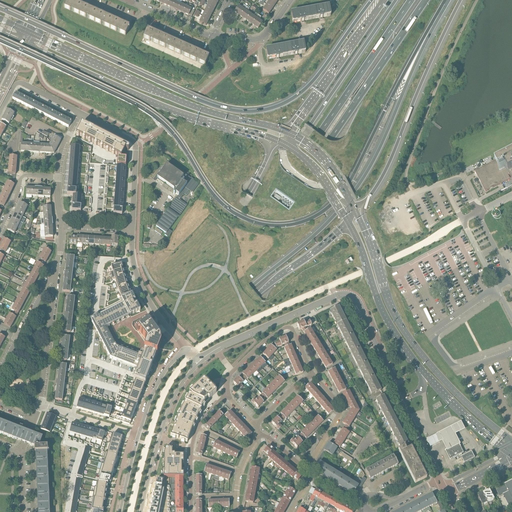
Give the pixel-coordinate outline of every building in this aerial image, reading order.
[(73,12),(79,15),(83,6),(69,0),(67,0),(64,8),(70,11),(71,11),(73,12)] [(169,0),(167,6),(172,9),(175,2),(171,0),(169,0)] [(266,5),(272,9),(275,4),(269,0),(266,5)] [(207,6),(214,9),(217,4),(210,1),(207,6)] [(172,9),(178,11),(181,4),(175,2),(172,9)] [(178,11),(183,13),(186,7),(181,4),(178,11)] [(272,9),(266,5),(262,10),(268,14),(272,9)] [(88,19),(94,22),(98,13),(83,6),(79,15),(86,18),(87,18),(88,19)] [(204,11),(211,15),(214,9),(207,6),(204,11)] [(234,12),(240,16),(246,8),(243,6),(242,8),(238,6),(234,12)] [(186,7),(183,13),(189,16),(191,9),(186,7)] [(320,19),(321,18),(322,18),(330,16),(329,7),(310,10),(312,20),(319,18),(320,19)] [(246,21),(251,14),(247,12),(249,10),(246,8),(240,16),(246,21)] [(304,21),(312,20),(310,10),(291,14),(293,23),(301,22),(302,22),(304,21)] [(199,16),(209,20),(211,15),(204,11),(202,16),(200,15),(199,16)] [(103,26),(110,29),(114,20),(98,13),(94,22),(101,25),(101,24),(102,25),(103,25),(103,26)] [(246,21),(252,25),(258,16),(255,14),(254,16),(251,14),(246,21)] [(209,20),(199,16),(197,21),(206,26),(209,20)] [(258,16),(252,25),(258,29),(263,23),(259,20),(261,18),(258,16)] [(117,31),(118,32),(119,32),(119,33),(125,36),(128,30),(129,30),(130,28),(129,27),(114,20),(110,29),(116,32),(117,31)] [(152,42),(159,45),(162,36),(147,29),(143,38),(150,41),(152,42)] [(167,49),(174,52),(178,43),(162,36),(159,45),(165,48),(166,48),(168,49),(167,49)] [(183,56),(189,59),(193,50),(178,43),(174,52),(181,55),(183,56)] [(294,55),(296,55),(297,55),(297,54),(305,53),(303,43),(285,47),(286,56),(294,55)] [(279,58),(286,56),(285,47),(266,50),(268,60),(276,58),(276,59),(277,59),(279,58)] [(196,62),(197,62),(198,63),(205,66),(209,57),(193,50),(189,59),(196,62)] [(11,103),(69,127),(73,119),(15,94),(11,103)] [(5,113),(3,117),(1,120),(8,124),(10,121),(12,117),(14,114),(7,110),(5,113)] [(82,123),(82,124),(81,124),(80,125),(81,126),(76,135),(118,156),(117,166),(125,166),(126,166),(126,158),(121,157),(125,150),(127,150),(127,151),(128,151),(128,150),(129,150),(129,149),(129,148),(129,147),(128,147),(82,123)] [(51,142),(58,146),(61,140),(54,136),(51,142)] [(49,145),(52,151),(53,151),(55,152),(58,146),(51,142),(49,145)] [(511,150),(495,159),(496,161),(475,171),(486,192),(510,180),(511,183),(511,150)] [(178,196),(176,198),(156,227),(166,233),(164,235),(168,238),(172,232),(169,230),(186,205),(179,200),(184,194),(186,196),(190,191),(193,193),(198,185),(184,175),(183,177),(167,165),(157,178),(174,190),(175,189),(177,190),(173,194),(174,195),(175,193),(178,196)] [(12,191),(13,188),(15,184),(15,180),(11,179),(10,183),(7,182),(5,187),(12,191)] [(9,196),(10,193),(12,191),(5,187),(2,193),(9,196)] [(292,204),(273,191),(268,199),(287,211),(292,204)] [(0,198),(7,201),(8,198),(9,196),(2,193),(0,197),(0,198)] [(17,209),(24,213),(28,206),(26,205),(20,203),(17,209)] [(14,215),(22,219),(24,213),(17,209),(14,215)] [(12,220),(19,224),(22,219),(14,215),(12,220)] [(9,225),(17,229),(19,224),(12,220),(9,225)] [(9,225),(7,230),(14,234),(17,229),(9,225)] [(1,244),(8,248),(9,247),(13,249),(14,248),(9,246),(11,243),(12,243),(14,237),(13,237),(11,242),(4,239),(1,244)] [(0,247),(0,250),(6,253),(8,248),(1,244),(0,247)] [(48,258),(50,255),(51,252),(44,249),(42,254),(48,258)] [(45,263),(47,259),(48,258),(42,254),(39,259),(42,261),(45,263)] [(41,272),(42,269),(44,266),(37,262),(34,268),(41,272)] [(100,264),(94,263),(91,288),(98,289),(100,264)] [(115,266),(111,267),(113,272),(123,270),(123,269),(121,265),(121,264),(116,266),(116,265),(115,266)] [(38,277),(39,274),(41,272),(34,268),(31,274),(38,277)] [(123,270),(113,272),(113,273),(114,278),(124,275),(123,270)] [(35,282),(37,279),(38,277),(31,274),(28,279),(35,282)] [(124,275),(114,278),(116,283),(126,280),(124,275)] [(32,287),(34,285),(35,282),(28,279),(26,284),(32,287)] [(126,280),(116,283),(118,288),(127,285),(126,280)] [(29,293),(31,290),(32,287),(26,284),(23,289),(29,293)] [(118,288),(120,294),(129,290),(127,286),(127,285),(118,288)] [(27,298),(28,295),(29,293),(23,289),(20,294),(27,298)] [(129,290),(120,294),(122,299),(121,299),(132,295),(131,295),(129,291),(129,290)] [(24,303),(26,300),(27,298),(20,294),(17,299),(24,303)] [(103,323),(102,324),(103,323),(105,328),(106,328),(115,323),(120,321),(129,316),(130,316),(131,316),(133,315),(134,314),(136,313),(137,313),(139,312),(140,311),(140,310),(139,309),(138,308),(138,307),(137,306),(137,305),(137,304),(136,304),(136,305),(134,302),(135,302),(135,301),(135,300),(134,300),(134,299),(134,298),(133,298),(133,297),(133,296),(133,297),(132,296),(132,295),(121,299),(121,300),(124,305),(126,310),(125,310),(122,312),(117,314),(117,315),(115,316),(112,317),(108,319),(107,319),(105,321),(103,322),(103,321),(102,322),(103,323)] [(21,308),(23,305),(24,303),(17,299),(14,304),(21,308)] [(18,313),(20,310),(21,308),(14,304),(12,310),(14,311),(18,313)] [(346,321),(344,317),(339,307),(329,312),(336,326),(346,321)] [(13,323),(15,320),(16,318),(12,315),(10,314),(6,320),(13,323)] [(145,319),(134,327),(135,327),(137,330),(137,331),(137,332),(138,332),(141,336),(142,337),(144,340),(145,341),(146,342),(146,343),(146,344),(146,345),(145,346),(144,349),(143,349),(156,354),(158,350),(158,349),(159,345),(160,345),(160,344),(160,343),(160,342),(160,341),(160,340),(159,340),(159,339),(158,337),(155,332),(145,319)] [(10,328),(12,326),(13,323),(6,320),(4,325),(10,328)] [(305,328),(311,325),(310,321),(304,323),(304,322),(297,325),(299,331),(302,330),(305,328)] [(353,335),(351,331),(346,321),(336,326),(337,326),(343,340),(353,335)] [(302,330),(307,338),(314,334),(310,329),(307,331),(305,328),(302,330)] [(317,339),(314,334),(307,338),(310,343),(317,339)] [(360,349),(358,345),(353,335),(343,340),(350,354),(360,349)] [(276,349),(283,346),(284,348),(289,346),(286,337),(279,340),(280,342),(274,344),(276,349)] [(320,344),(317,339),(310,343),(313,348),(320,344)] [(323,349),(320,344),(313,348),(316,353),(323,349)] [(284,348),(286,354),(293,351),(291,345),(289,346),(284,348)] [(273,355),(277,351),(271,346),(267,350),(273,355)] [(119,349),(114,360),(117,361),(119,362),(121,363),(123,364),(124,364),(126,365),(128,366),(129,366),(130,366),(132,367),(134,368),(135,368),(137,369),(135,374),(133,379),(145,384),(145,383),(147,379),(149,372),(152,366),(152,365),(152,364),(151,362),(152,360),(154,360),(156,354),(143,349),(143,350),(144,350),(142,355),(141,357),(139,356),(134,354),(124,351),(119,349)] [(326,355),(323,349),(316,353),(320,359),(326,355)] [(367,363),(365,359),(360,349),(350,354),(357,368),(367,363)] [(269,360),(273,355),(267,350),(263,355),(269,360)] [(286,354),(289,360),(296,357),(293,351),(286,354)] [(329,360),(326,355),(320,359),(323,364),(329,360)] [(289,360),(291,365),(298,362),(296,357),(289,360)] [(261,368),(265,364),(260,358),(256,362),(261,368)] [(333,365),(329,360),(323,364),(326,369),(333,365)] [(257,372),(261,368),(256,362),(251,366),(257,372)] [(291,365),(294,371),(301,368),(298,362),(291,365)] [(374,377),(373,375),(367,363),(357,368),(364,382),(374,377)] [(252,376),(257,372),(251,366),(247,370),(252,376)] [(220,379),(226,375),(220,367),(215,371),(220,379)] [(294,371),(296,376),(303,373),(301,368),(294,371)] [(335,369),(328,372),(331,378),(338,374),(335,369)] [(248,380),(252,376),(247,370),(242,375),(244,376),(247,380),(248,380)] [(331,378),(332,381),(333,383),(340,380),(338,374),(331,378)] [(240,390),(243,387),(241,385),(247,380),(244,376),(240,379),(238,378),(233,383),(240,390)] [(284,382),(279,377),(278,377),(277,376),(274,379),(275,380),(274,381),(280,387),(284,382)] [(371,396),(381,391),(374,377),(364,382),(371,395),(371,396)] [(133,379),(136,380),(134,385),(143,389),(145,384),(133,379)] [(203,380),(189,393),(191,395),(189,395),(178,416),(170,436),(187,442),(194,424),(205,403),(204,402),(207,399),(209,400),(216,393),(203,380)] [(333,383),(335,385),(336,388),(343,385),(340,380),(333,383)] [(276,391),(280,387),(274,381),(270,385),(276,391)] [(305,388),(309,393),(314,388),(310,383),(305,388)] [(134,385),(132,390),(141,394),(143,389),(134,385)] [(271,395),(274,393),(276,391),(270,385),(266,390),(271,395)] [(336,388),(338,392),(339,394),(346,390),(343,385),(336,388)] [(309,393),(313,397),(318,393),(314,388),(309,393)] [(132,390),(130,395),(139,399),(141,394),(132,390)] [(267,399),(271,395),(266,390),(261,394),(262,395),(266,398),(267,399)] [(352,396),(349,391),(342,394),(345,400),(352,396)] [(313,397),(317,402),(322,397),(318,393),(313,397)] [(251,401),(256,406),(258,408),(263,403),(262,402),(266,398),(262,395),(259,398),(257,401),(254,399),(251,401)] [(355,402),(352,396),(345,400),(348,405),(355,402)] [(392,413),(389,407),(384,396),(375,400),(384,417),(392,413)] [(299,407),(303,402),(298,397),(293,401),(299,407)] [(326,402),(324,400),(322,397),(317,402),(321,407),(326,402)] [(80,398),(76,409),(81,410),(81,409),(82,410),(85,399),(80,398)] [(82,410),(86,411),(88,411),(91,401),(85,399),(82,410)] [(128,403),(138,407),(139,403),(138,402),(130,399),(128,403)] [(88,411),(87,412),(92,413),(93,413),(96,404),(97,403),(91,401),(88,411)] [(295,411),(299,407),(293,401),(289,406),(295,411)] [(330,406),(328,404),(326,402),(321,407),(325,411),(330,406)] [(348,405),(349,407),(350,407),(351,409),(358,413),(359,411),(355,402),(348,405)] [(138,407),(128,403),(126,408),(136,412),(138,407)] [(93,413),(95,414),(97,415),(97,414),(98,415),(99,415),(101,405),(96,404),(93,413)] [(98,415),(103,416),(104,416),(107,407),(101,405),(99,415),(98,415)] [(290,415),(295,411),(289,406),(285,410),(290,415)] [(325,411),(329,416),(334,411),(330,406),(325,411)] [(136,412),(126,408),(124,413),(134,416),(136,412)] [(355,418),(358,413),(351,409),(348,414),(355,418)] [(286,420),(290,415),(285,410),(280,414),(282,416),(285,419),(286,420)] [(225,416),(228,420),(234,415),(230,411),(225,416)] [(45,418),(54,421),(56,416),(47,412),(45,418)] [(212,419),(216,423),(223,416),(219,412),(212,419)] [(134,416),(124,413),(123,417),(117,415),(115,419),(131,424),(134,416)] [(392,433),(400,429),(392,413),(384,417),(392,433)] [(352,422),(355,418),(348,414),(346,418),(352,422)] [(227,423),(230,426),(237,419),(234,415),(228,420),(229,421),(227,423)] [(278,430),(282,427),(280,425),(285,419),(282,416),(278,419),(277,418),(272,423),(278,430)] [(318,427),(321,424),(323,422),(318,417),(313,421),(318,427)] [(45,418),(43,423),(52,427),(54,421),(45,418)] [(342,423),(345,426),(349,428),(352,422),(346,418),(342,423)] [(205,426),(209,430),(216,423),(212,419),(205,426)] [(234,430),(236,428),(241,423),(237,419),(230,426),(234,430)] [(313,421),(309,425),(314,431),(318,427),(313,421)] [(461,422),(426,440),(430,448),(442,442),(447,451),(461,445),(456,435),(465,430),(461,422)] [(43,423),(41,429),(50,432),(52,427),(43,423)] [(236,428),(239,432),(244,427),(241,423),(236,428)] [(8,424),(4,434),(25,443),(35,447),(39,446),(42,438),(29,433),(22,430),(23,427),(20,426),(19,429),(8,424)] [(309,425),(305,430),(310,435),(314,431),(309,425)] [(239,432),(243,436),(248,430),(244,427),(239,432)] [(87,428),(85,437),(90,439),(93,430),(87,428)] [(343,429),(340,434),(346,438),(349,433),(347,432),(343,429),(343,430),(343,429)] [(408,445),(405,439),(400,429),(392,433),(400,449),(406,446),(408,445)] [(96,440),(99,432),(93,430),(90,439),(96,440)] [(243,436),(246,439),(252,434),(248,430),(243,436)] [(301,434),(301,435),(305,438),(306,439),(310,435),(305,430),(301,434)] [(343,444),(346,438),(340,434),(337,440),(343,444)] [(115,435),(115,436),(113,441),(122,444),(124,438),(115,435)] [(204,446),(205,444),(207,437),(201,435),(199,445),(204,446)] [(297,449),(301,444),(302,443),(301,442),(305,438),(301,435),(295,440),(293,438),(290,442),(297,449)] [(340,448),(342,444),(343,444),(337,440),(333,444),(340,448)] [(212,448),(218,450),(221,444),(216,441),(212,448)] [(336,448),(333,446),(328,443),(323,451),(324,451),(316,464),(318,465),(320,462),(326,453),(332,457),(337,449),(336,448)] [(445,451),(450,460),(464,453),(459,444),(459,443),(459,444),(446,450),(445,450),(445,451)] [(38,511),(49,511),(47,451),(48,451),(48,446),(39,446),(35,447),(35,452),(36,452),(38,511)] [(268,456),(272,451),(273,450),(268,446),(264,452),(268,456)] [(427,478),(420,465),(414,453),(411,447),(408,449),(406,446),(400,449),(398,450),(403,459),(409,471),(415,484),(427,478)] [(166,448),(164,454),(164,477),(183,477),(183,473),(182,473),(182,463),(183,463),(183,451),(174,451),(174,453),(172,453),(172,450),(166,448)] [(230,457),(231,457),(235,450),(230,448),(226,455),(225,457),(229,458),(230,457)] [(235,450),(231,457),(236,459),(239,453),(235,450)] [(267,457),(271,461),(276,455),(272,451),(268,456),(267,457)] [(475,458),(473,454),(472,452),(461,457),(462,459),(464,463),(465,463),(475,458)] [(351,462),(352,460),(343,454),(341,457),(351,462)] [(271,461),(275,464),(281,458),(276,455),(271,461)] [(384,473),(398,465),(393,456),(379,464),(384,473)] [(276,468),(278,470),(285,462),(281,458),(275,464),(277,466),(276,468)] [(116,464),(108,461),(106,467),(115,470),(116,464)] [(282,470),(284,472),(289,466),(285,462),(278,470),(280,471),(282,470)] [(315,471),(322,475),(328,467),(320,462),(318,465),(315,471)] [(370,480),(384,473),(379,464),(365,471),(370,480)] [(284,472),(288,475),(293,469),(289,466),(284,472)] [(106,467),(104,473),(113,475),(115,470),(106,467)] [(322,475),(330,480),(335,471),(328,467),(322,475)] [(292,479),(294,477),(297,473),(293,469),(288,475),(292,479)] [(294,477),(296,479),(294,482),(296,483),(298,481),(303,476),(298,471),(297,473),(294,477)] [(330,480),(338,485),(343,476),(335,471),(330,480)] [(338,485),(345,490),(351,481),(343,476),(338,485)] [(359,484),(358,486),(356,489),(359,490),(366,480),(363,478),(362,480),(360,478),(357,483),(359,484)] [(353,494),(356,489),(358,486),(351,481),(345,490),(353,494)] [(511,482),(510,483),(510,484),(505,486),(497,491),(498,494),(496,496),(497,497),(499,496),(500,497),(503,495),(504,495),(510,507),(509,508),(510,508),(511,507),(511,482)] [(288,488),(285,494),(292,498),(295,492),(288,488)] [(315,497),(318,499),(321,493),(316,490),(309,501),(312,502),(315,497)] [(497,497),(496,496),(494,497),(490,490),(484,493),(489,502),(495,499),(494,498),(497,497)] [(318,499),(323,502),(327,496),(321,493),(318,499)] [(483,505),(489,502),(484,493),(478,496),(483,505)] [(285,494),(282,499),(289,503),(292,498),(285,494)] [(429,507),(437,503),(436,501),(435,499),(433,494),(425,499),(429,507)] [(326,503),(329,505),(332,499),(327,496),(323,502),(322,503),(325,505),(326,503)] [(282,499),(279,504),(287,508),(289,503),(282,499)] [(331,507),(334,508),(337,502),(332,499),(329,505),(331,507)] [(422,511),(429,507),(425,499),(417,503),(422,511)] [(334,508),(339,511),(343,505),(337,502),(334,508)] [(411,511),(420,511),(422,511),(417,503),(409,507),(411,511)]
